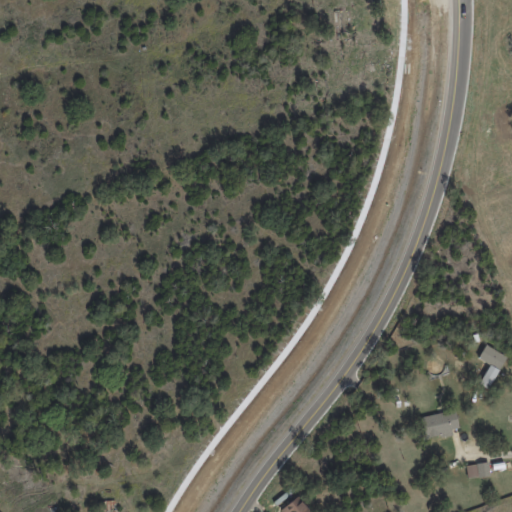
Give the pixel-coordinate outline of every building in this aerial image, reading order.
[(477,358),(489,365),(478,383),(488,389),(506,356),(485,344),(477,358)] [(459,429),(454,409),(418,418),(424,438),(459,429)] [(465,465),(467,479),(489,475),(487,462),(465,465)] [(177,503),(179,511),(208,511),(206,497),(177,503)] [(283,511),(282,510),(300,497),(311,511),(283,511)] [(107,511),(106,501),(117,499),(119,511),(107,511)]
